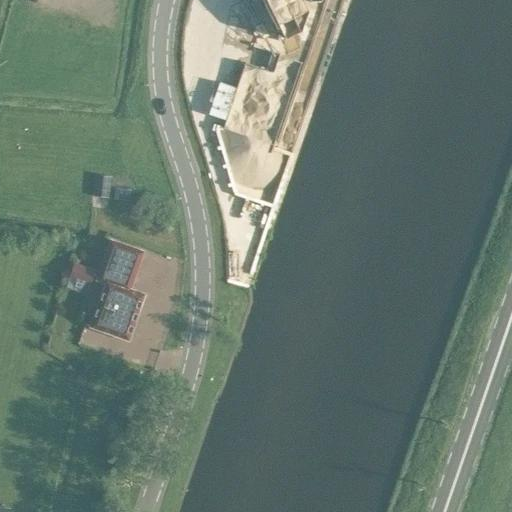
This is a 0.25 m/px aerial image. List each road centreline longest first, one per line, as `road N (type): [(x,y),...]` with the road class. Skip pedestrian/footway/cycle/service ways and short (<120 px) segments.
road 1 (tertiary): [(142,511),(200,314),(195,213),(158,71),(164,0)]
road 2 (primary): [(442,511),(511,308)]
